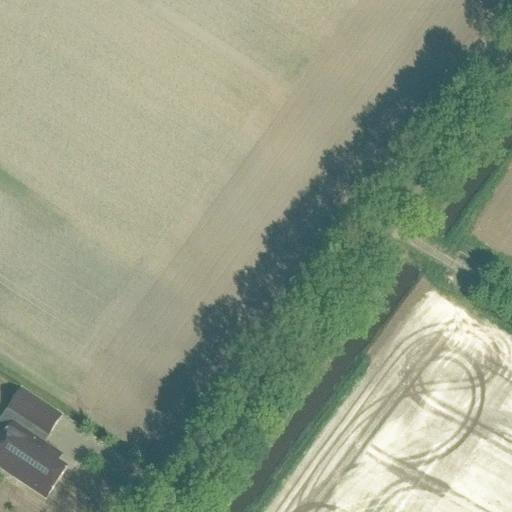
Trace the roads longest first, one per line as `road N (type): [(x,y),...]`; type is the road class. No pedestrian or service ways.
road 1 (unclassified): [(175,511),(511,61)]
road 2 (track): [(389,225),(511,295)]
